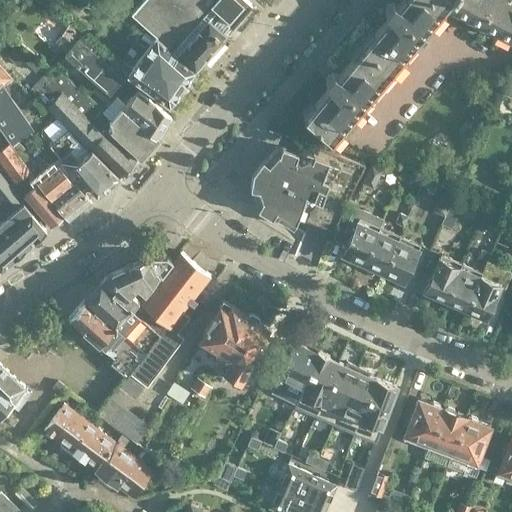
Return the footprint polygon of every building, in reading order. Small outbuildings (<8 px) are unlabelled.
[(141,0),(132,11),(146,23),(156,32),(155,32),(195,67),(223,36),(222,35),(231,24),(232,25),(252,3),(249,0),(141,0)] [(511,0),(400,0),(396,5),(390,2),(383,11),(387,16),(337,75),(332,72),(324,82),(328,86),(303,116),(337,145),(451,7),(511,37),(511,0)] [(55,41),(65,49),(80,29),(70,22),(55,41)] [(121,58),(117,64),(169,102),(195,67),(155,32),(156,32),(146,23),(135,38),(145,46),(131,66),(121,58)] [(78,37),(65,53),(109,92),(123,75),(126,72),(80,34),(78,37)] [(5,55),(29,77),(43,62),(19,40),(5,55)] [(0,63),(0,128),(11,144),(19,139),(34,129),(5,87),(15,80),(0,63)] [(94,118),(101,111),(62,72),(56,73),(35,94),(41,98),(40,99),(46,105),(45,105),(68,128),(74,135),(75,134),(118,176),(119,177),(138,159),(101,124),(100,124),(94,118)] [(101,124),(138,159),(139,158),(158,137),(171,115),(150,98),(138,89),(109,120),(101,111),(94,118),(100,124),(101,124)] [(75,134),(74,135),(68,128),(49,144),(74,174),(77,171),(97,194),(118,176),(75,134)] [(298,214),(334,227),(365,163),(310,141),(307,150),(299,153),(277,145),(264,159),(255,171),(253,187),(259,206),(294,225),(298,214)] [(65,214),(37,180),(10,148),(0,154),(0,161),(15,182),(22,177),(31,187),(23,194),(51,226),(65,214)] [(37,180),(65,214),(68,218),(92,199),(75,180),(73,181),(58,163),(37,180)] [(363,183),(374,188),(382,170),(372,164),(363,183)] [(0,266),(1,268),(46,229),(23,201),(0,170),(0,266)] [(433,211),(443,216),(452,197),(442,191),(433,211)] [(452,197),(443,216),(444,216),(440,223),(451,228),(463,202),(452,197)] [(362,264),(379,227),(382,220),(362,211),(361,213),(353,209),(345,228),(352,231),(342,253),(349,256),(348,258),(362,264)] [(394,222),(404,226),(409,215),(400,211),(394,222)] [(362,264),(381,273),(398,236),(379,227),(362,264)] [(398,236),(381,273),(395,279),(395,277),(402,280),(418,245),(398,236)] [(158,274),(130,308),(161,335),(179,314),(181,311),(210,274),(180,250),(172,259),(161,276),(158,274)] [(431,294),(444,300),(460,263),(440,254),(425,288),(432,291),(431,294)] [(99,281),(130,308),(158,274),(161,276),(172,259),(167,255),(149,255),(133,260),(106,273),(99,281)] [(444,300),(465,309),(481,273),(460,263),(444,300)] [(481,273),(465,309),(479,315),(480,313),(486,315),(505,272),(497,269),(493,278),(481,273)] [(130,308),(99,281),(83,299),(146,353),(161,335),(130,308)] [(146,353),(83,299),(67,318),(112,356),(106,363),(125,378),(127,377),(130,373),(146,353)] [(198,340),(221,354),(245,315),(222,301),(198,340)] [(146,353),(130,373),(147,386),(183,337),(177,333),(189,317),(181,311),(179,314),(161,335),(146,353)] [(245,315),(221,354),(231,360),(223,373),(239,382),(271,330),(245,315)] [(295,342),(272,391),(296,403),(319,351),(317,350),(316,352),(296,342),(295,342)] [(296,403),(295,405),(310,412),(314,414),(338,361),(328,357),(329,355),(319,351),(296,403)] [(338,361),(314,414),(333,422),(358,366),(347,361),(345,365),(338,361)] [(24,385),(0,363),(0,414),(9,405),(18,410),(28,393),(23,388),(24,385)] [(358,366),(333,422),(354,432),(374,378),(367,375),(368,371),(358,366)] [(204,380),(198,376),(190,386),(198,391),(204,380)] [(354,432),(353,432),(375,440),(396,384),(375,377),(374,378),(354,432)] [(204,380),(198,391),(205,396),(212,386),(204,380)] [(402,439),(428,449),(442,409),(418,399),(402,439)] [(43,430),(75,454),(95,427),(63,403),(43,430)] [(428,449),(449,457),(464,417),(442,409),(428,449)] [(464,417),(449,457),(474,466),(489,427),(464,417)] [(75,454),(94,468),(114,441),(95,427),(75,454)] [(496,475),(511,480),(511,435),(496,475)] [(251,436),(247,445),(257,449),(260,440),(251,436)] [(277,438),(273,447),(283,451),(287,442),(277,438)] [(114,441),(94,468),(116,484),(136,457),(114,441)] [(308,452),(304,461),(314,465),(318,456),(308,452)] [(318,456),(314,465),(324,469),(328,461),(318,456)] [(136,457),(116,484),(132,496),(152,469),(136,457)] [(224,460),(217,476),(229,481),(232,474),(236,466),(236,465),(224,460)] [(288,463),(279,484),(325,505),(335,483),(288,463)] [(236,466),(232,474),(242,479),(246,470),(236,466)] [(368,497),(379,501),(380,499),(382,494),(390,475),(378,470),(368,497)] [(347,475),(343,485),(355,490),(359,480),(347,475)] [(279,484),(270,505),(285,511),(322,511),(325,505),(279,484)] [(382,494),(380,499),(400,508),(406,495),(387,487),(384,495),(382,494)] [(0,511),(16,511),(19,510),(0,492),(0,511)] [(455,511),(468,511),(472,505),(460,500),(455,511)] [(92,502),(83,511),(111,511),(105,507),(102,510),(92,502)] [(402,511),(379,502),(375,511),(402,511)] [(207,511),(189,503),(184,511),(207,511)]
